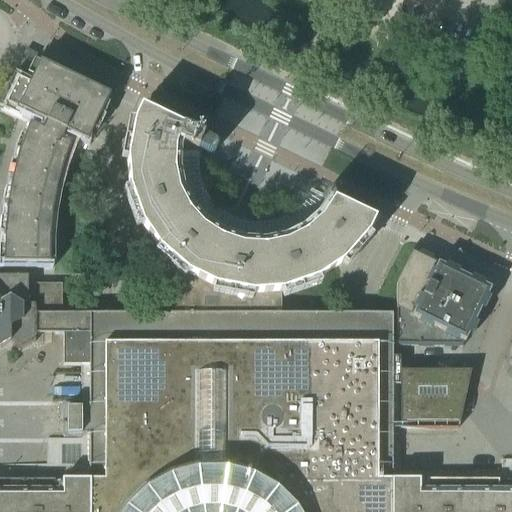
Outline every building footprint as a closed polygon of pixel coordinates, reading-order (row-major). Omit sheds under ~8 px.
[(61,168),(62,168),(70,145),(61,140),(65,133),(86,143),(109,96),(28,57),(5,104),(36,118),(32,126),(28,124),(18,152),(10,179),(5,207),(2,235),(2,264),(48,265),(48,239),(50,215),(55,192),(61,168)] [(0,511),(165,511),(166,511),(173,511),(192,511),(193,510),(197,497),(197,496),(197,462),(197,346),(195,345),(195,318),(198,315),(198,263),(204,232),(203,231),(188,214),(185,208),(184,207),(183,207),(182,207),(181,207),(179,204),(180,203),(181,202),(181,201),(181,200),(178,195),(173,173),(174,151),(176,145),(197,152),(202,139),(142,110),(136,124),(129,161),(131,190),(143,225),(159,249),(173,261),(173,315),(116,315),(61,315),(61,285),(33,285),(32,335),(88,335),(88,481),(0,480),(0,511)] [(502,511),(503,506),(498,501),(498,481),(391,481),(391,315),(352,315),(280,315),(280,292),(316,279),(340,263),(364,234),(371,221),(332,202),(326,212),(320,221),(304,235),(284,245),(263,250),(241,248),(235,247),(219,239),(204,232),(198,263),(198,315),(195,318),(195,345),(197,346),(197,462),(197,496),(197,497),(223,497),(227,510),(227,511),(502,511)] [(395,347),(462,348),(490,290),(437,265),(441,257),(415,244),(396,284),(395,347)] [(32,335),(33,285),(33,277),(0,277),(0,347),(7,343),(19,351),(32,344),(32,335)] [(452,372),(399,372),(399,430),(457,430),(462,408),(452,372)] [(66,409),(66,435),(80,435),(80,409),(66,409)] [(511,511),(511,480),(509,481),(498,481),(498,501),(503,506),(502,511),(511,511)]
